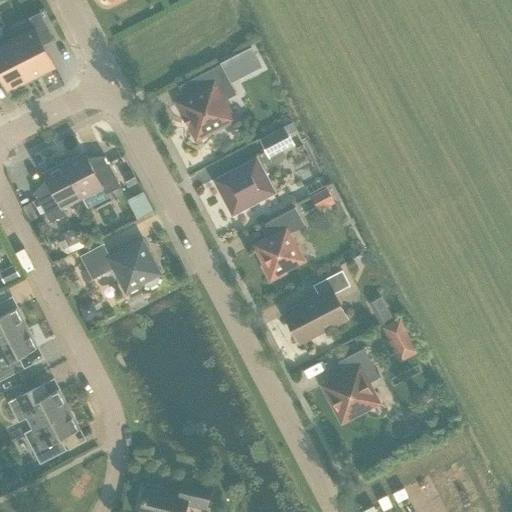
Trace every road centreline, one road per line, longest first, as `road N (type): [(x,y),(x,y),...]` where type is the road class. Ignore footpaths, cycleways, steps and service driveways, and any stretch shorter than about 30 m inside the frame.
road 1 (unclassified): [(335,511),(109,83)]
road 2 (residential): [(0,189),(111,404),(118,454),(104,511)]
road 3 (residential): [(0,140),(109,83)]
